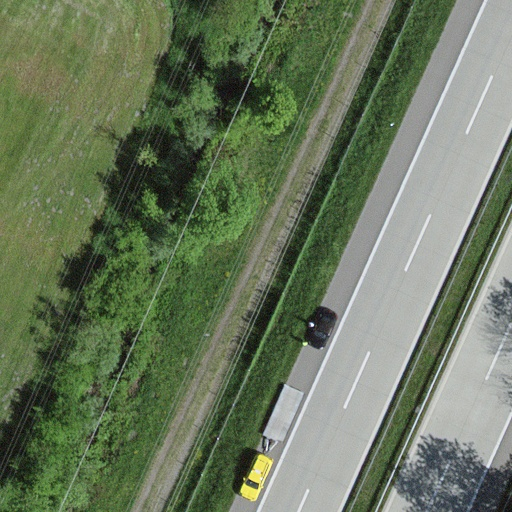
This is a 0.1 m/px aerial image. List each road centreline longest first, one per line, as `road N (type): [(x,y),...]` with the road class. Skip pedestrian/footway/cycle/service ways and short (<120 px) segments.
road 1 (motorway): [(511,52),(305,511)]
road 2 (motorway): [(435,511),(511,341)]
